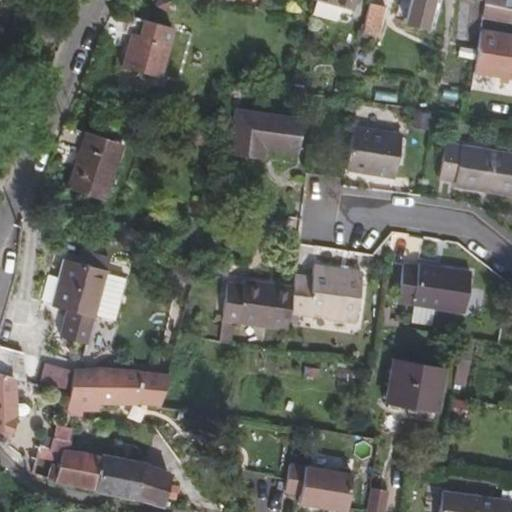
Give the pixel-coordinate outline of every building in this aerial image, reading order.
[(306,0),(349,10),(351,0),(306,0)] [(376,26),(382,0),(364,0),(359,23),(376,26)] [(422,26),(428,0),(404,0),(399,20),(422,26)] [(155,74),(168,25),(135,15),(121,65),(155,74)] [(511,77),(511,34),(476,28),(468,69),(511,77)] [(293,151),(297,119),(229,111),(224,156),(256,160),(258,147),(293,151)] [(391,176),(397,133),(349,126),(343,169),(391,176)] [(98,197),(117,143),(84,131),(65,185),(98,197)] [(508,196),(511,174),(511,154),(440,142),(434,179),(449,181),(449,186),(508,196)] [(74,313),(90,264),(49,252),(43,272),(35,297),(34,300),(48,304),(39,331),(65,339),(73,313),(74,313)] [(474,314),(481,280),(465,277),(466,272),(414,263),(413,265),(399,263),(393,299),(474,314)] [(353,320),(359,271),(310,265),(308,277),(291,275),(289,287),(286,311),(353,320)] [(35,297),(43,272),(32,268),(24,294),(35,297)] [(286,311),(289,287),(239,280),(239,287),(223,285),(218,321),(283,330),(286,311)] [(16,380),(16,348),(0,343),(0,374),(12,379),(16,380)] [(433,411),(440,371),(391,361),(383,402),(433,411)] [(156,403),(163,375),(133,372),(133,369),(96,367),(64,370),(62,405),(90,406),(90,400),(156,403)] [(12,418),(12,379),(0,374),(0,434),(2,437),(12,418)] [(63,440),(65,427),(52,424),(49,437),(63,440)] [(69,441),(72,428),(65,427),(63,440),(69,441)] [(61,450),(63,440),(49,437),(45,436),(43,446),(54,449),(61,450)] [(163,475),(135,462),(82,452),(61,450),(54,449),(46,480),(123,495),(157,505),(163,475)] [(341,511),(346,477),(285,467),(281,494),(296,496),(294,504),(341,511)] [(379,511),(384,490),(367,486),(361,511),(379,511)] [(505,511),(508,500),(438,488),(433,511),(505,511)]
